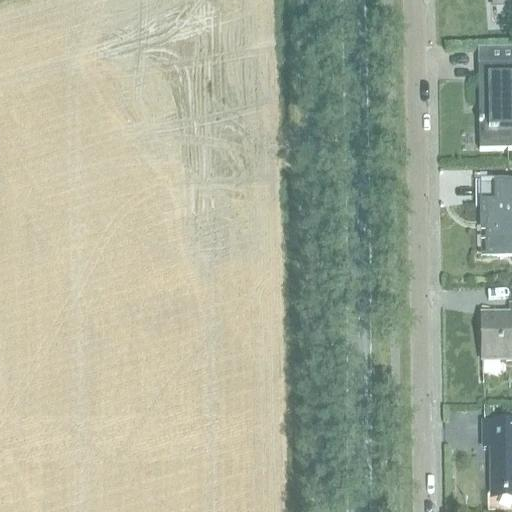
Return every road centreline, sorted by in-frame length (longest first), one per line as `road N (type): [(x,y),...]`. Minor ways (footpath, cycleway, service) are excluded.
road 1 (residential): [(423,511),(415,0)]
road 2 (tertiary): [(358,511),(352,0)]
